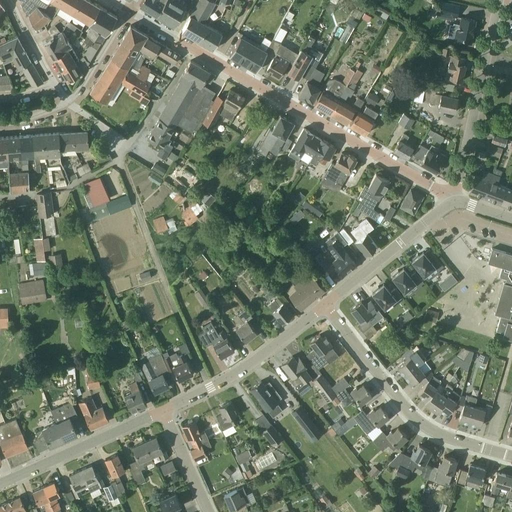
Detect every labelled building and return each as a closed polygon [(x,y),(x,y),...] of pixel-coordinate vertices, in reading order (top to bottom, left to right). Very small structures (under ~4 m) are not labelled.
[(49,0),(23,0),(21,3),(28,15),(38,6),(42,9),(49,0)] [(59,5),(72,14),(80,0),(49,0),(42,9),(51,17),(59,5)] [(91,1),(89,0),(80,0),(72,14),(73,14),(81,19),(89,24),(100,6),(91,1)] [(176,0),(142,0),(140,5),(174,26),(186,5),(176,0)] [(199,0),(191,15),(190,15),(181,31),(189,35),(208,0),(199,0)] [(215,4),(211,1),(208,0),(189,35),(199,41),(208,24),(205,22),(215,4)] [(437,13),(457,18),(459,6),(440,2),(437,13)] [(51,17),(42,9),(38,6),(28,15),(36,29),(51,17)] [(101,43),(117,16),(100,6),(89,24),(92,26),(86,33),(101,43)] [(354,28),(358,20),(351,16),(350,15),(345,23),(348,24),(354,27),(354,28)] [(470,41),(475,20),(462,17),(459,30),(457,30),(455,39),(462,41),(463,39),(470,41)] [(77,27),(69,21),(68,21),(66,25),(74,31),(77,27)] [(213,49),(223,33),(208,24),(199,41),(213,49)] [(47,31),(52,39),(61,33),(55,25),(47,31)] [(119,44),(135,55),(139,48),(148,35),(131,25),(119,44)] [(86,33),(86,34),(83,31),(79,35),(80,35),(78,38),(88,44),(97,49),(101,43),(86,33)] [(49,51),(67,40),(63,32),(61,33),(52,39),(45,43),(49,51)] [(309,34),(298,53),(294,60),(290,68),(288,72),(299,78),(301,74),(301,73),(310,57),(311,58),(312,55),(307,52),(315,38),(309,34)] [(148,35),(139,48),(148,53),(153,56),(156,52),(174,63),(180,54),(161,43),(148,35)] [(267,53),(266,52),(259,48),(260,46),(241,35),(229,55),(256,71),(267,53)] [(31,86),(42,83),(43,83),(23,47),(17,36),(0,44),(0,55),(4,63),(13,59),(18,69),(21,68),(31,86)] [(274,57),(266,70),(279,77),(285,66),(290,68),(294,60),(298,53),(272,38),(271,40),(272,41),(266,50),(267,51),(266,52),(267,53),(274,57)] [(54,58),(72,47),(67,40),(49,51),(54,58)] [(90,62),(97,49),(88,44),(81,57),(82,57),(78,59),(78,58),(69,64),(69,66),(61,70),(67,81),(83,71),(90,62)] [(111,56),(128,67),(135,55),(119,44),(111,56)] [(69,64),(78,58),(72,47),(54,58),(61,70),(69,66),(69,64)] [(442,52),(442,54),(449,56),(451,49),(443,47),(442,52)] [(128,67),(127,68),(136,74),(141,64),(148,53),(139,48),(135,55),(128,67)] [(127,68),(128,67),(111,56),(90,91),(96,96),(106,102),(119,82),(127,68)] [(465,58),(455,57),(451,56),(450,61),(449,61),(447,70),(448,70),(445,81),(455,84),(456,80),(462,81),(465,65),(463,65),(465,58)] [(312,102),(317,93),(320,87),(317,85),(325,71),(319,68),(318,71),(314,69),(315,67),(308,62),(311,58),(310,57),(301,73),(301,74),(308,78),(298,96),(306,100),(307,99),(312,102)] [(191,132),(194,128),(208,104),(216,91),(207,85),(206,87),(202,84),(209,71),(191,60),(183,74),(178,81),(180,82),(166,106),(161,114),(177,123),(191,132)] [(145,79),(150,72),(151,70),(150,69),(150,68),(141,64),(136,74),(145,79)] [(136,74),(127,68),(119,82),(125,85),(142,95),(143,95),(150,83),(145,79),(136,74)] [(349,81),(350,80),(349,80),(354,71),(349,68),(344,78),(349,81)] [(349,81),(356,85),(363,72),(357,68),(350,80),(349,81)] [(0,89),(13,88),(11,86),(8,74),(0,75),(0,89)] [(331,114),(349,81),(344,78),(342,82),(334,78),(328,79),(326,83),(314,105),(331,114)] [(353,89),(356,85),(349,81),(331,114),(347,123),(355,109),(358,110),(364,100),(358,97),(353,106),(344,101),(348,94),(351,96),(354,90),(353,89)] [(448,96),(436,94),(437,88),(425,86),(425,87),(419,86),(418,90),(424,92),(422,100),(439,104),(438,108),(455,112),(458,98),(448,96)] [(235,113),(244,97),(230,89),(224,100),(217,96),(202,122),(212,127),(219,113),(225,116),(228,110),(235,113)] [(371,103),(375,96),(370,92),(365,99),(371,103)] [(150,99),(143,95),(142,95),(139,101),(146,105),(150,99)] [(365,134),(378,112),(366,106),(363,112),(359,110),(364,100),(358,110),(350,125),(365,134)] [(404,113),(398,122),(409,129),(415,119),(404,113)] [(170,136),(177,123),(161,114),(154,127),(170,136)] [(285,138),(294,122),(280,115),(271,131),(276,134),(268,148),(276,153),(285,138)] [(162,148),(170,136),(154,127),(147,139),(162,148)] [(310,161),(322,139),(321,140),(313,134),(303,128),(294,144),(289,153),(299,158),(300,157),(308,164),(310,161)] [(96,143),(88,144),(87,131),(72,132),(74,147),(76,152),(92,151),(98,158),(107,154),(96,143)] [(76,152),(74,147),(72,132),(59,133),(59,135),(60,150),(61,150),(74,149),(76,152)] [(60,150),(59,135),(59,133),(42,134),(44,155),(44,161),(46,161),(46,166),(60,164),(59,154),(58,150),(60,150)] [(407,158),(413,147),(405,142),(409,136),(404,133),(400,139),(393,150),(407,158)] [(40,162),(44,161),(44,155),(42,134),(32,135),(34,157),(34,170),(35,170),(35,172),(41,172),(40,162)] [(507,138),(494,134),(491,142),(505,146),(507,138)] [(27,157),(34,157),(32,135),(19,136),(20,157),(21,172),(28,171),(27,157)] [(6,137),(7,158),(20,157),(19,136),(6,137)] [(325,164),(335,146),(322,139),(310,161),(316,164),(318,160),(325,164)] [(500,156),(503,149),(503,148),(489,143),(486,152),(500,157),(500,156)] [(422,159),(420,162),(436,171),(445,155),(437,151),(436,153),(429,149),(428,149),(420,145),(414,155),(422,159)] [(157,155),(165,159),(169,153),(161,148),(157,155)] [(168,157),(176,161),(179,156),(171,151),(168,157)] [(356,159),(349,154),(348,156),(342,152),(335,164),(331,162),(320,182),(337,192),(356,159)] [(103,165),(113,160),(109,153),(107,154),(98,158),(103,165)] [(252,162),(246,158),(241,168),(248,171),(252,162)] [(86,173),(91,170),(87,162),(81,165),(81,166),(86,173)] [(151,169),(162,176),(166,169),(155,162),(151,169)] [(86,173),(81,166),(81,165),(76,168),(80,176),(86,173)] [(491,182),(490,181),(493,173),(483,169),(480,177),(475,175),(468,191),(485,198),(491,182)] [(493,175),(500,177),(502,171),(496,169),(493,175)] [(29,180),(28,171),(21,172),(9,173),(10,191),(29,190),(29,180)] [(389,181),(382,176),(382,175),(382,174),(381,173),(380,173),(380,172),(379,172),(378,173),(377,173),(377,174),(376,173),(368,186),(365,184),(357,199),(372,209),(378,200),(379,200),(389,181)] [(98,175),(81,182),(91,205),(108,198),(98,175)] [(500,204),(507,186),(498,183),(497,184),(491,182),(485,198),(500,204)] [(511,208),(511,188),(507,186),(500,204),(511,208)] [(402,206),(413,213),(422,196),(411,190),(402,206)] [(51,193),(51,192),(51,191),(36,193),(37,194),(39,216),(54,214),(51,193)] [(202,192),(198,196),(207,205),(214,197),(208,191),(205,195),(202,192)] [(178,192),(173,198),(179,203),(184,197),(178,192)] [(93,220),(132,206),(128,194),(89,209),(93,220)] [(323,210),(306,198),(301,206),(318,218),(323,210)] [(189,225),(199,218),(196,213),(201,210),(196,203),(181,214),(189,225)] [(379,213),(372,209),(369,215),(375,219),(379,213)] [(294,224),(299,220),(295,214),(289,219),(294,224)] [(158,232),(166,228),(168,233),(177,229),(175,223),(175,222),(173,217),(165,221),(163,216),(153,220),(158,232)] [(377,246),(367,233),(374,227),(367,218),(350,231),(358,240),(355,242),(365,256),(377,246)] [(273,233),(279,226),(271,219),(265,226),(273,233)] [(344,227),(339,231),(348,244),(354,240),(344,227)] [(333,261),(344,274),(356,264),(342,247),(347,243),(337,231),(325,241),(328,245),(337,257),(333,261)] [(42,236),(34,238),(36,258),(45,257),(44,249),(42,236)] [(511,254),(492,248),(491,248),(487,262),(502,266),(499,277),(508,279),(507,284),(503,283),(494,313),(501,315),(499,319),(496,331),(501,332),(504,333),(503,337),(511,340),(511,254)] [(430,260),(427,256),(423,251),(418,255),(417,254),(412,258),(413,260),(412,261),(424,276),(428,280),(439,272),(438,270),(443,266),(435,256),(430,260)] [(319,252),(311,259),(324,274),(332,268),(319,252)] [(63,268),(61,255),(48,257),(50,270),(63,268)] [(32,263),(34,272),(46,270),(45,261),(32,263)] [(418,287),(423,282),(415,272),(410,276),(403,268),(402,268),(403,269),(401,271),(400,270),(399,271),(398,270),(392,275),(393,276),(392,277),(404,292),(415,283),(418,287)] [(199,275),(203,279),(207,275),(204,271),(199,275)] [(447,277),(453,284),(457,280),(451,273),(447,277)] [(324,290),(318,282),(311,274),(302,281),(301,279),(295,284),(293,283),(286,289),(289,294),(301,308),(324,290)] [(19,284),(22,304),(47,299),(43,279),(19,284)] [(226,283),(220,288),(224,293),(230,288),(226,283)] [(265,295),(269,300),(278,292),(272,284),(267,288),(270,291),(265,295)] [(384,308),(395,299),(398,303),(404,298),(395,288),(390,292),(383,284),(384,285),(381,287),(380,286),(379,287),(378,286),(372,291),(373,292),(372,293),(384,308)] [(201,288),(195,292),(205,307),(211,303),(201,288)] [(292,315),(286,307),(278,297),(268,305),(273,311),(282,323),(292,315)] [(378,309),(374,304),(371,300),(364,305),(361,302),(351,310),(366,329),(362,331),(367,338),(377,330),(367,318),(378,309)] [(8,307),(0,307),(0,333),(4,333),(4,326),(9,326),(8,307)] [(257,332),(248,320),(252,317),(245,308),(233,318),(239,326),(235,328),(245,341),(257,332)] [(425,318),(435,321),(438,313),(427,309),(425,318)] [(408,311),(403,315),(408,321),(413,317),(408,311)] [(156,324),(151,327),(154,332),(159,329),(156,324)] [(224,329),(216,333),(220,340),(213,344),(221,357),(234,349),(226,336),(227,335),(224,329)] [(205,330),(198,334),(205,345),(211,341),(212,341),(210,337),(205,330)] [(306,355),(318,369),(328,361),(325,357),(334,350),(335,350),(331,345),(332,344),(325,336),(326,335),(325,335),(322,337),(320,334),(310,342),(315,348),(306,355)] [(405,376),(419,365),(415,360),(419,358),(419,356),(412,347),(401,356),(405,360),(397,367),(405,376)] [(464,359),(470,350),(465,348),(457,355),(464,359)] [(473,351),(470,350),(464,359),(463,360),(470,364),(473,351)] [(183,353),(178,356),(176,352),(169,355),(167,351),(161,354),(169,371),(173,369),(179,380),(193,373),(183,353)] [(481,353),(479,360),(486,362),(488,356),(481,353)] [(163,374),(169,371),(161,354),(149,359),(157,376),(149,381),(154,392),(168,385),(163,374)] [(307,367),(298,357),(295,359),(292,356),(282,364),(292,377),(289,379),(302,395),(312,387),(311,386),(314,384),(327,402),(337,394),(331,387),(332,386),(325,378),(324,378),(321,374),(314,379),(305,368),(307,367)] [(86,367),(89,388),(100,386),(97,365),(86,367)] [(428,381),(432,374),(433,373),(430,369),(425,373),(419,365),(405,376),(411,384),(419,378),(423,383),(427,380),(428,381)] [(142,378),(138,370),(133,373),(136,381),(142,378)] [(27,377),(30,384),(39,381),(36,373),(27,377)] [(437,387),(439,384),(441,381),(432,374),(428,381),(427,380),(423,383),(424,385),(418,394),(423,398),(425,395),(429,398),(431,396),(436,389),(438,387),(437,387)] [(337,394),(345,387),(349,384),(344,377),(332,386),(331,387),(337,394)] [(269,382),(265,385),(261,380),(251,388),(260,400),(259,401),(266,410),(277,401),(275,399),(280,395),(269,382)] [(146,404),(142,395),(136,381),(129,384),(132,390),(124,394),(131,411),(146,404)] [(361,403),(363,401),(371,395),(363,384),(358,388),(356,387),(349,392),(345,387),(337,394),(341,400),(347,395),(352,400),(356,397),(361,403)] [(441,406),(448,395),(452,389),(453,387),(447,384),(445,387),(439,384),(437,387),(438,387),(436,389),(431,396),(432,397),(427,405),(440,414),(443,408),(441,406)] [(443,408),(440,414),(442,411),(447,415),(452,407),(456,409),(458,402),(457,401),(461,396),(452,389),(448,395),(441,406),(443,408)] [(469,423),(475,405),(474,405),(476,397),(466,394),(466,397),(461,395),(461,396),(457,401),(458,402),(456,409),(462,410),(459,420),(469,423)] [(432,397),(431,396),(429,398),(425,395),(423,398),(421,400),(427,405),(432,397)] [(109,420),(102,405),(97,407),(92,396),(79,402),(90,428),(98,425),(99,427),(102,425),(101,424),(109,420)] [(336,396),(331,400),(335,405),(339,401),(336,396)] [(77,434),(70,419),(78,416),(71,400),(51,409),(57,422),(56,422),(65,440),(77,434)] [(237,414),(235,410),(231,401),(219,406),(223,413),(216,416),(223,429),(238,421),(235,415),(237,414)] [(488,418),(493,405),(487,403),(485,408),(475,405),(469,423),(480,426),(483,416),(488,418)] [(300,406),(292,412),(303,426),(310,420),(300,406)] [(367,433),(381,423),(388,416),(380,406),(375,410),(374,409),(366,414),(362,409),(335,430),(340,436),(358,421),(367,433)] [(22,432),(21,432),(16,418),(0,424),(0,442),(2,448),(6,457),(28,447),(22,432)] [(195,419),(194,420),(192,420),(192,419),(188,421),(188,422),(182,425),(185,432),(183,433),(186,440),(190,438),(192,443),(195,448),(191,450),(195,460),(201,457),(206,454),(201,442),(209,439),(205,430),(201,432),(200,430),(199,431),(198,427),(195,419)] [(38,451),(65,440),(56,422),(42,428),(43,429),(36,432),(38,437),(36,438),(37,440),(34,441),(38,451)] [(272,423),(262,431),(273,445),(274,444),(281,439),(283,438),(272,423)] [(336,432),(332,427),(327,430),(332,436),(336,432)] [(393,450),(400,444),(407,437),(398,427),(393,432),(391,430),(387,435),(382,431),(373,440),(382,450),(388,445),(393,450)] [(162,460),(162,459),(168,457),(161,443),(159,444),(156,436),(144,441),(153,461),(151,457),(159,453),(162,460)] [(145,465),(153,461),(144,441),(133,446),(136,454),(134,455),(136,460),(128,464),(136,483),(145,479),(141,469),(146,466),(145,465)] [(423,465),(426,460),(431,451),(419,445),(416,451),(413,449),(410,456),(400,452),(388,464),(398,469),(396,472),(405,477),(409,470),(411,472),(414,465),(422,469),(423,477),(427,479),(431,469),(423,465)] [(236,454),(239,462),(245,460),(252,457),(248,448),(236,454)] [(124,470),(121,462),(117,453),(105,459),(115,481),(112,482),(117,495),(126,491),(124,488),(125,488),(118,473),(124,470)] [(437,471),(431,469),(427,479),(441,483),(445,471),(452,473),(456,460),(444,456),(442,462),(440,462),(437,471)] [(164,474),(175,469),(172,461),(161,466),(164,474)] [(104,485),(102,480),(98,471),(95,472),(92,464),(80,470),(87,485),(90,491),(104,485)] [(481,482),(482,478),(485,468),(470,464),(468,470),(460,468),(456,482),(464,485),(465,484),(478,488),(480,482),(481,482)] [(375,465),(368,472),(374,477),(380,470),(375,465)] [(233,471),(228,467),(223,473),(227,477),(233,471)] [(249,469),(244,471),(242,472),(247,481),(251,479),(250,476),(255,474),(252,468),(249,469)] [(354,472),(357,476),(358,476),(361,479),(364,477),(361,473),(362,472),(359,468),(354,472)] [(80,488),(87,485),(80,470),(69,475),(72,482),(70,483),(76,497),(83,494),(80,488)] [(509,488),(511,477),(511,476),(497,472),(491,492),(497,494),(500,486),(509,488)] [(54,481),(43,486),(54,510),(55,510),(61,507),(56,496),(60,495),(54,481)] [(120,501),(117,495),(112,482),(110,483),(111,485),(104,488),(109,499),(110,498),(113,504),(120,501)] [(358,489),(363,495),(367,491),(363,485),(358,489)] [(47,511),(50,511),(54,510),(43,486),(33,491),(38,504),(37,505),(37,507),(33,508),(34,511),(43,511),(42,510),(46,508),(47,511)] [(235,511),(244,511),(248,510),(246,505),(250,503),(243,487),(224,495),(225,496),(224,497),(226,502),(227,501),(231,509),(233,507),(235,511)] [(281,496),(277,489),(272,492),(276,499),(281,496)] [(75,499),(71,491),(66,493),(70,501),(75,499)] [(179,511),(178,507),(181,505),(175,492),(159,500),(164,511),(179,511)] [(325,505),(327,508),(332,504),(325,494),(320,499),(323,503),(325,505)] [(495,497),(485,494),(482,503),(492,506),(495,497)] [(26,511),(24,505),(20,496),(7,502),(11,511),(26,511)] [(11,511),(7,502),(0,505),(0,511),(11,511)]
